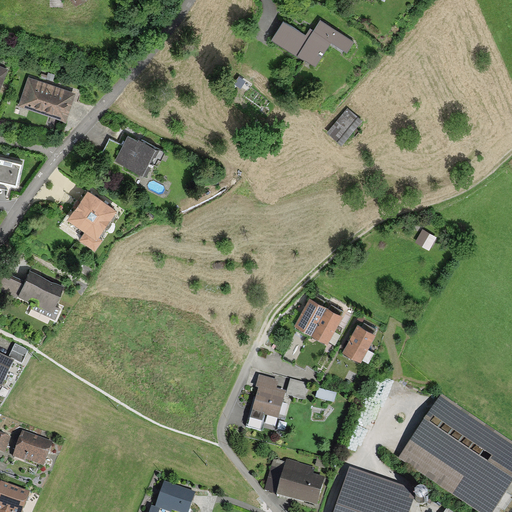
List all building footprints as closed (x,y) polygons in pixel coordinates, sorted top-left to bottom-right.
[(283,19),(271,37),(314,65),(330,41),(346,51),(353,40),(319,17),(307,35),(283,19)] [(73,89),(26,74),(16,106),(64,121),(73,89)] [(360,119),(346,107),(326,130),(340,142),(360,119)] [(159,150),(125,134),(113,160),(147,176),(159,150)] [(23,159),(0,153),(0,187),(16,191),(23,159)] [(117,204),(85,185),(65,217),(97,237),(117,204)] [(432,249),(439,236),(425,228),(418,241),(432,249)] [(62,282),(26,267),(14,296),(50,311),(62,282)] [(17,276),(0,268),(0,288),(9,292),(17,276)] [(308,299),(294,326),(328,345),(342,317),(318,304),(308,299)] [(357,325),(342,351),(361,362),(376,335),(357,325)] [(0,382),(11,358),(0,353),(0,382)] [(259,374),(256,387),(258,387),(247,426),(261,430),(266,414),(279,418),(287,390),(277,387),(279,379),(259,374)] [(309,383),(290,378),(286,394),(305,399),(309,383)] [(337,392),(318,387),(316,396),(334,401),(337,392)] [(511,440),(439,392),(395,459),(474,511),(491,511),(511,482),(511,440)] [(50,441),(21,431),(11,456),(40,467),(50,441)] [(316,466),(288,458),(277,493),(315,505),(324,476),(314,473),(316,466)] [(406,511),(414,490),(351,466),(334,511),(406,511)] [(188,511),(196,491),(164,480),(155,506),(160,507),(171,511),(172,509),(181,511),(188,511)] [(18,511),(26,492),(0,482),(0,511),(18,511)]
